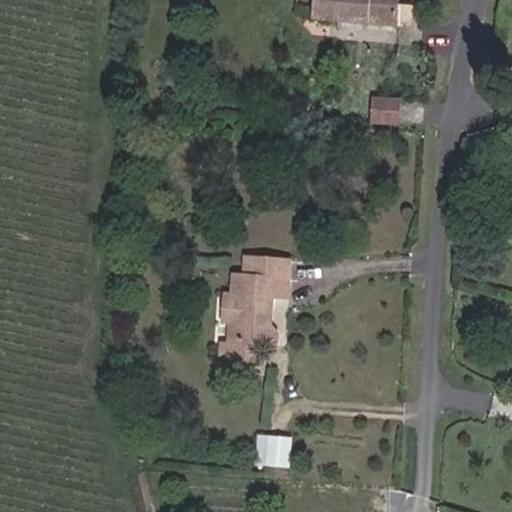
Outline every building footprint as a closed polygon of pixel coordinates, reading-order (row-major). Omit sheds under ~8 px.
[(400,28),(401,0),(317,0),(316,24),(400,28)] [(404,134),(406,109),(382,107),(380,132),(404,134)] [(275,329),(277,300),(285,290),(285,282),(296,283),(297,267),(250,263),(249,279),(238,279),(237,303),(235,324),(234,346),(263,348),(282,350),(283,336),(275,329)] [(235,324),(237,303),(225,302),(223,323),(235,324)] [(262,364),(263,348),(234,346),(223,352),(223,361),(262,364)] [(258,464),(270,465),(272,441),(272,439),(260,438),(258,464)] [(270,465),(291,467),(292,442),(272,441),(270,465)]
